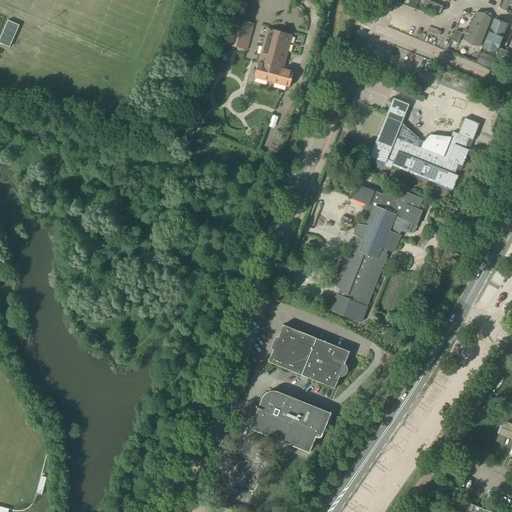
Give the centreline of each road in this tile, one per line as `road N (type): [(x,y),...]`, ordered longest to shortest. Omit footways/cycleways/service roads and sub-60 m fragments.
road 1 (residential): [(176,511),(370,0)]
road 2 (secondary): [(329,511),(423,375),(511,219)]
road 3 (track): [(116,511),(211,281)]
road 4 (track): [(211,281),(262,154)]
road 5 (unknown): [(219,399),(245,407),(263,372),(327,396)]
